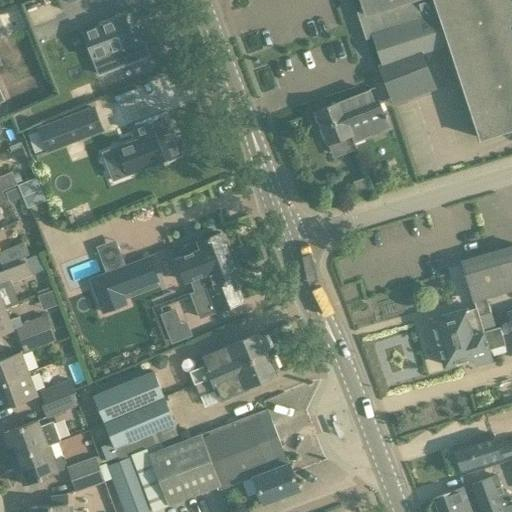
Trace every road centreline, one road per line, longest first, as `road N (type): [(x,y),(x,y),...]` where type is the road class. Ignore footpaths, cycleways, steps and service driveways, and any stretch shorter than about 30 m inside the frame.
road 1 (tertiary): [(400,511),(288,239)]
road 2 (tertiary): [(288,239),(199,0)]
road 3 (unclassified): [(288,239),(511,174)]
